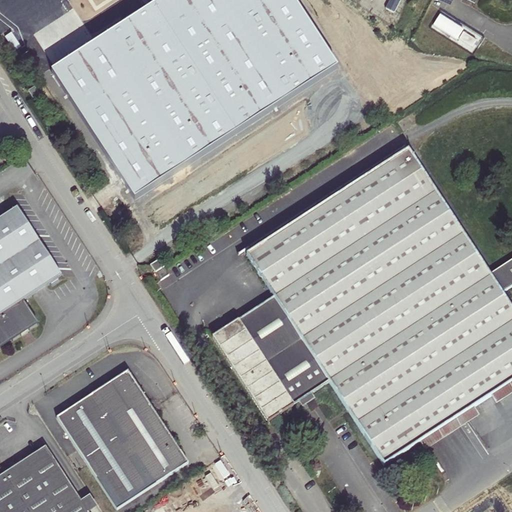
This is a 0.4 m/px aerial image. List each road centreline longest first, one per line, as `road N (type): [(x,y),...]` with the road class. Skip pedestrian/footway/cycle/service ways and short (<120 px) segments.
road 1 (unclassified): [(140,313),(0,98)]
road 2 (unclassified): [(271,511),(140,313)]
road 3 (unclassified): [(0,404),(140,313)]
